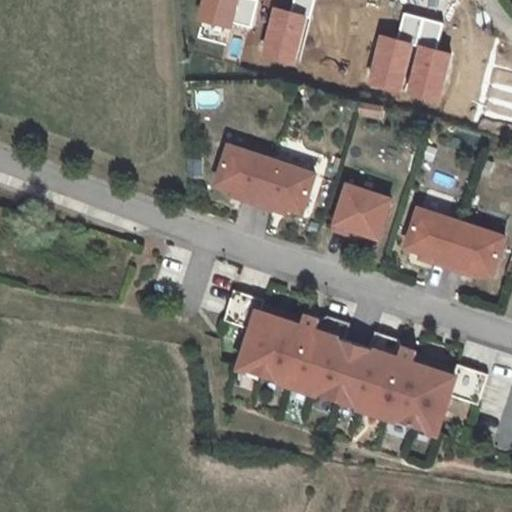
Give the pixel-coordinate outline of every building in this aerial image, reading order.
[(414,1),(413,0),(369,0),(381,20),(414,1)] [(274,159),(231,145),(218,183),(234,189),(247,193),(245,198),(259,203),(274,159)] [(316,174),(274,159),(259,203),(274,208),(276,202),(288,207),(304,212),(316,174)] [(392,199),(350,185),(335,228),(350,233),(352,228),(364,232),(380,237),(392,199)] [(247,193),(234,189),(232,194),(245,198),(247,193)] [(288,207),(276,202),(274,208),(286,212),(288,207)] [(464,222),(421,208),(408,246),(424,251),(436,256),(435,261),(449,266),(464,222)] [(506,236),(464,222),(449,266),(464,271),(466,265),(478,269),(494,275),(506,236)] [(364,232),(352,228),(350,233),(362,237),(364,232)] [(436,256),(424,251),(422,257),(435,261),(436,256)] [(478,269),(466,265),(464,271),(476,275),(478,269)] [(235,290),(225,320),(253,330),(260,311),(262,311),(264,306),(265,300),(235,290)] [(304,319),(264,306),(262,311),(302,325),(304,319)] [(240,367),(340,401),(358,343),(343,338),(349,322),(328,315),(328,316),(321,319),(306,314),(304,319),(302,325),(262,311),(260,311),(253,330),(240,367)] [(373,348),(358,343),(340,401),(438,433),(451,395),(457,376),(455,375),(415,362),(417,356),(418,351),(403,346),(402,346),(399,339),(379,332),(373,348)] [(455,375),(457,369),(417,356),(415,362),(455,375)] [(451,395),(479,404),(489,374),(459,364),(457,369),(455,375),(457,376),(451,395)]
